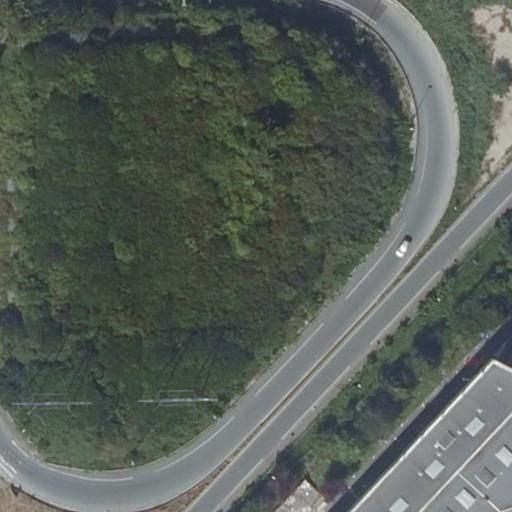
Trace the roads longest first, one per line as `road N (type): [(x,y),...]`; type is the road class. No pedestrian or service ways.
road 1 (trunk): [(363,0),(413,45),(441,130),(434,193),(371,288),(233,434),(163,485),(109,495),(52,486),(0,448)]
road 2 (trunk): [(197,511),(511,181)]
